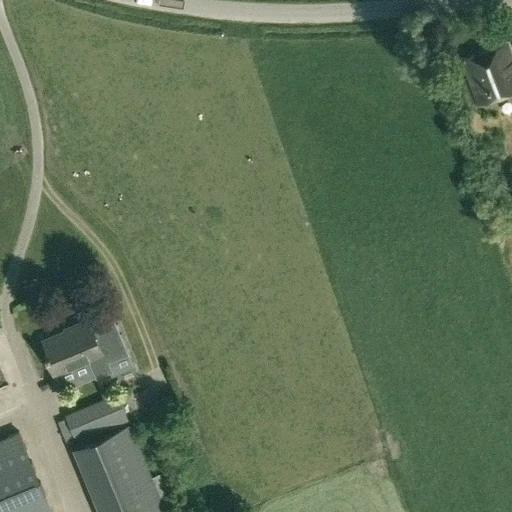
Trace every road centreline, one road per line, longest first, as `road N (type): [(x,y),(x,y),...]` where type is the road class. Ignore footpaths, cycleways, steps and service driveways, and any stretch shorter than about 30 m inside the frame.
road 1 (unclassified): [(509,0),(237,13),(159,0)]
road 2 (track): [(35,179),(108,257),(158,380),(133,400)]
